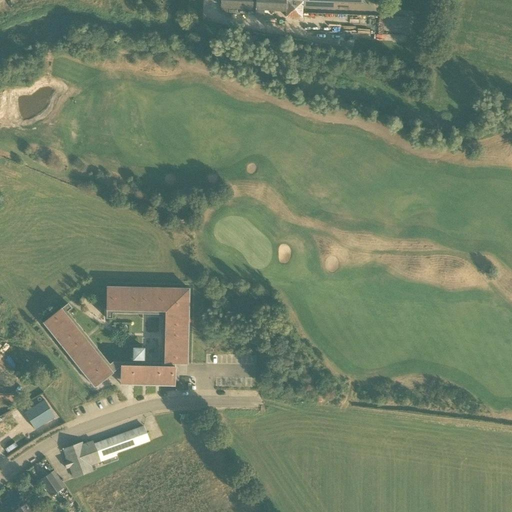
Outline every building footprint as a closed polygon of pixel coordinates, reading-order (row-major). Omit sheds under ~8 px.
[(221,0),(221,13),(263,15),(264,11),(285,12),(285,18),(302,19),(303,2),(334,3),(363,5),(363,0),(221,0)] [(188,364),(189,289),(107,287),(106,319),(112,319),(112,313),(163,315),(163,316),(161,363),(141,362),(141,361),(144,361),(144,348),(133,348),(133,360),(135,360),(135,362),(113,362),(110,364),(68,311),(72,308),(68,303),(43,323),(95,387),(119,368),(121,368),(121,380),(134,380),(134,385),(175,386),(175,364),(188,364)] [(0,405),(15,405),(15,392),(0,392),(0,405)] [(115,453),(149,441),(144,427),(94,445),(93,441),(83,445),(82,443),(64,450),(68,461),(64,463),(66,468),(70,467),(74,478),(92,471),(90,465),(116,456),(115,453)] [(52,496),(62,489),(51,473),(41,480),(52,496)]
